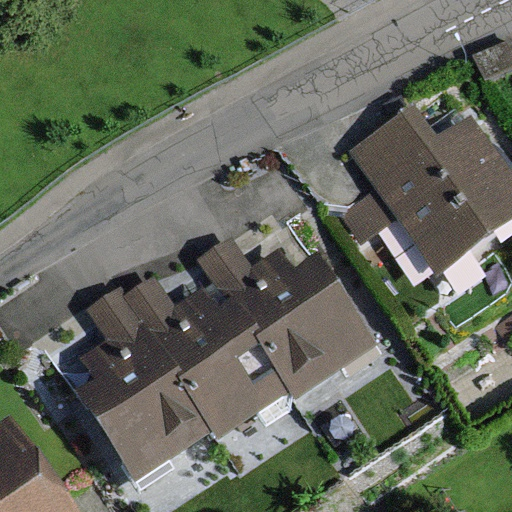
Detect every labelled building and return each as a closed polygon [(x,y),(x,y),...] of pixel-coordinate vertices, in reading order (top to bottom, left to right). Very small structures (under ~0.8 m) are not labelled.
[(401,219),(439,278),(511,231),(511,182),(473,122),(439,144),(419,113),(358,152),(383,191),(359,205),(377,234),(401,219)] [(293,403),(300,413),(378,363),(316,267),(293,282),(279,261),(257,276),(238,247),(206,268),(234,310),(293,403)] [(216,452),(293,403),(234,310),(221,319),(206,295),(173,316),(156,289),(125,309),(212,444),(216,452)] [(132,495),(212,444),(125,309),(120,302),(88,323),(109,356),(83,373),(96,392),(74,406),(132,495)] [(19,511),(0,482),(0,511),(19,511)]
